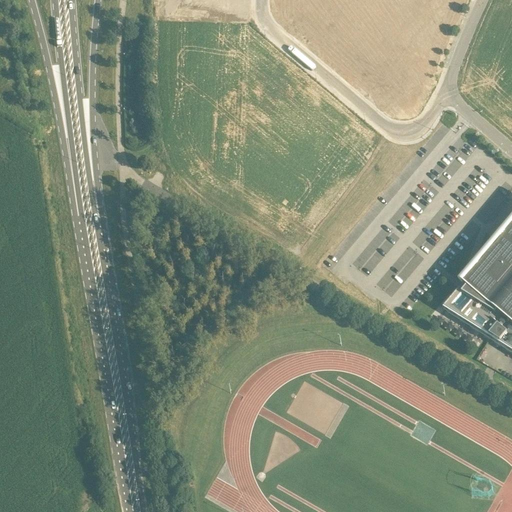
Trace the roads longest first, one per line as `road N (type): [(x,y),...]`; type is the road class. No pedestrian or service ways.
road 1 (unclassified): [(511,398),(175,198)]
road 2 (primary): [(75,180),(130,511)]
road 3 (primary): [(142,511),(91,190)]
road 4 (unclassified): [(261,0),(261,18),(397,133),(416,132),(450,86)]
road 5 (primary): [(91,190),(70,0)]
road 6 (primary): [(91,190),(97,0)]
road 7 (primary): [(31,0),(75,180)]
road 8 (primary): [(54,0),(75,180)]
